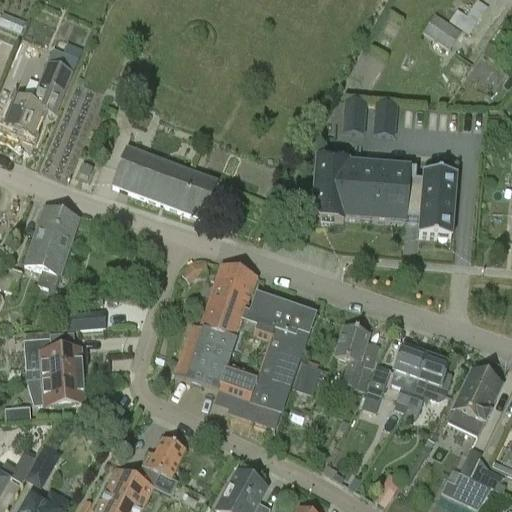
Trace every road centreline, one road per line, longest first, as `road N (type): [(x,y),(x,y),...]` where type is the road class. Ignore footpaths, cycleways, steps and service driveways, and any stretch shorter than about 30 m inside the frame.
road 1 (residential): [(343,511),(147,400),(138,383),(140,359),(186,241)]
road 2 (residential): [(511,353),(186,241)]
road 3 (residential): [(186,241),(0,169)]
